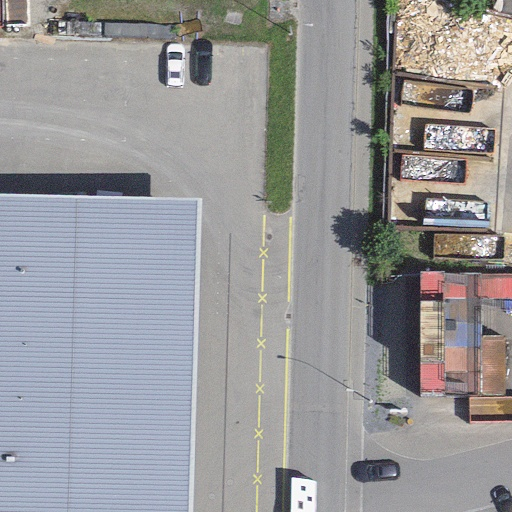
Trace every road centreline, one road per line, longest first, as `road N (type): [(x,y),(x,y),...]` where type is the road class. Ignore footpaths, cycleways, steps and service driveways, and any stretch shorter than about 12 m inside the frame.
road 1 (tertiary): [(304,511),(335,0)]
road 2 (residential): [(365,511),(511,477)]
